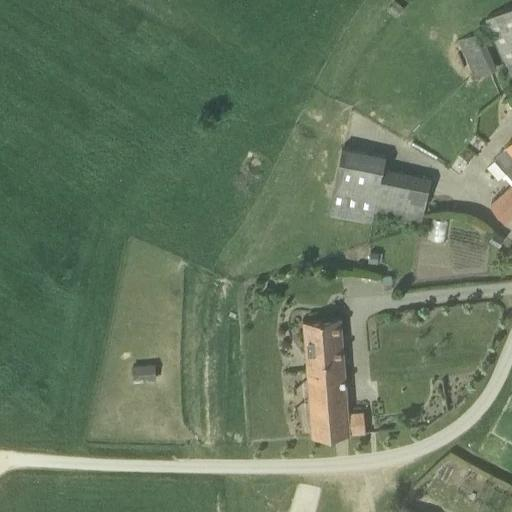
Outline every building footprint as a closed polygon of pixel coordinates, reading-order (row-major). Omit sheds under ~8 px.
[(395,0),(393,0),(387,9),(396,15),(403,6),(395,0)] [(511,7),(487,19),(511,73),(511,7)] [(458,39),(475,76),(497,66),(481,29),(458,39)] [(511,185),(492,203),(507,221),(511,216),(511,141),(494,157),(511,176),(511,185)] [(340,144),(328,213),(371,221),(374,209),(421,219),(431,174),(384,163),(386,154),(340,144)] [(504,237),(494,231),(490,239),(500,245),(504,237)] [(378,260),(379,252),(369,251),(368,262),(377,263),(378,260)] [(347,411),(340,316),(300,319),(309,436),(364,432),(362,410),(347,411)] [(155,361),(131,363),(133,381),(156,380),(155,361)]
